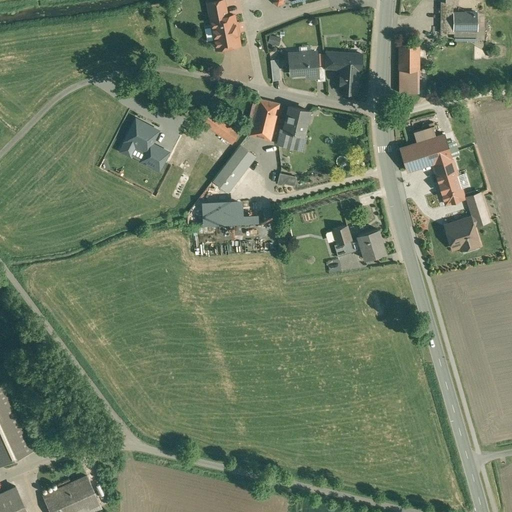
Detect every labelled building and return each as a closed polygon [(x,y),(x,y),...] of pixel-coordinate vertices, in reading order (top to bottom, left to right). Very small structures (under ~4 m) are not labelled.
[(222,0),(219,0),(208,2),(211,19),(226,16),(222,0)] [(452,0),(440,0),(440,20),(452,20),(453,12),(452,0)] [(476,12),(453,12),(452,20),(452,30),(454,30),(476,30),(476,12)] [(211,19),(216,48),(239,44),(234,14),(226,16),(211,19)] [(452,20),(440,20),(440,33),(454,33),(454,30),(452,30),(452,20)] [(418,45),(399,45),(399,70),(419,70),(418,45)] [(316,51),(289,53),(290,73),(306,71),(307,77),(317,76),(317,66),(316,51)] [(339,52),(325,51),(324,65),(338,66),(339,52)] [(361,54),(339,52),(338,66),(340,68),(339,91),(357,92),(358,70),(360,70),(361,54)] [(278,59),(271,60),(273,80),(280,79),(278,59)] [(324,66),(317,66),(317,76),(317,81),(325,81),(324,65),(324,66)] [(419,70),(399,70),(399,93),(415,93),(419,93),(419,70)] [(415,93),(399,93),(399,103),(416,103),(415,93)] [(280,103),(258,98),(249,135),(270,140),(278,113),(279,113),(280,112),(281,110),(280,109),(278,108),(280,103)] [(309,111),(289,106),(283,129),(292,131),(292,134),(294,134),(294,132),(303,134),(309,111)] [(247,136),(205,107),(197,118),(238,147),(240,144),(247,136)] [(167,135),(128,115),(117,136),(156,156),(167,135)] [(431,126),(413,131),(416,141),(433,136),(431,126)] [(303,134),(294,132),(294,134),(292,134),(292,131),(283,129),(280,130),(279,135),(280,138),(288,139),(290,138),(292,141),(304,143),(306,136),(304,134),(303,134)] [(426,140),(400,148),(407,170),(433,162),(428,146),(426,140)] [(464,198),(446,141),(428,146),(433,162),(446,204),(464,198)] [(238,147),(213,180),(228,192),(255,156),(240,144),(238,147)] [(182,174),(167,167),(157,190),(171,196),(182,174)] [(296,177),(280,173),(278,181),(279,181),(279,183),(283,184),(284,183),(294,185),(296,177)] [(480,193),(467,197),(473,216),(470,217),(473,225),(489,220),(480,193)] [(470,217),(445,225),(451,244),(459,242),(460,246),(478,240),(473,225),(470,217)] [(346,225),(332,229),(336,243),(351,239),(346,225)] [(277,240),(290,239),(290,226),(276,226),(277,240)] [(378,229),(357,235),(359,239),(353,241),(355,249),(361,247),(365,259),(385,253),(378,229)] [(336,243),(334,244),(337,256),(356,250),(353,241),(352,239),(351,239),(336,243)] [(478,240),(460,246),(461,249),(462,253),(480,248),(478,243),(479,243),(478,240)] [(2,374),(0,375),(0,464),(36,448),(2,374)] [(87,475),(43,495),(51,511),(88,511),(101,507),(87,475)] [(0,511),(27,511),(15,486),(6,490),(0,493),(0,511)]
